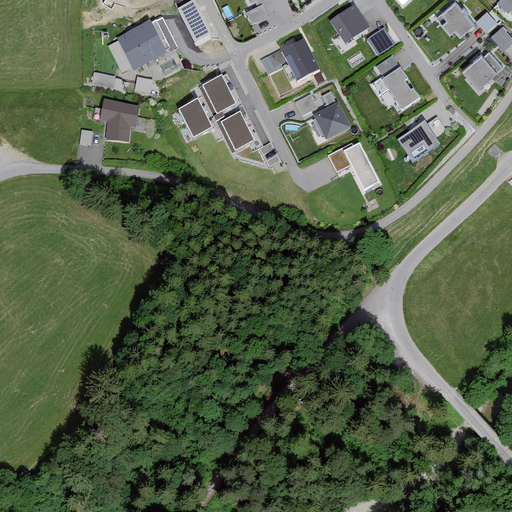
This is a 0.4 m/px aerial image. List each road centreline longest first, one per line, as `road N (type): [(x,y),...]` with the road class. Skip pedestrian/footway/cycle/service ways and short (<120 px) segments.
road 1 (unclassified): [(0,176),(137,173),(316,236),(352,236),(401,213),(511,99)]
road 2 (unclassified): [(511,162),(395,276),(397,334),(511,461)]
road 3 (track): [(167,511),(219,445),(283,395),(395,276)]
road 4 (residential): [(234,53),(294,171)]
road 5 (residential): [(379,0),(447,102)]
